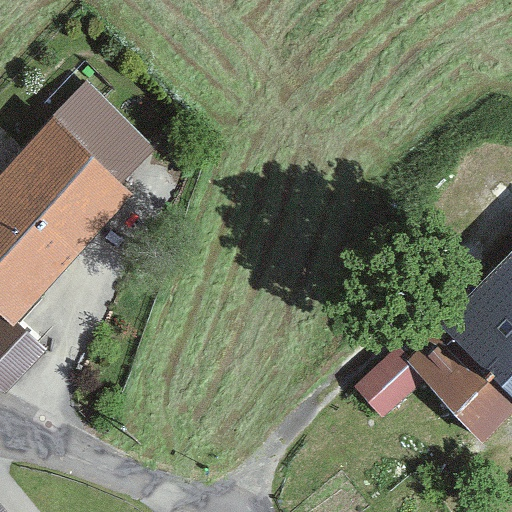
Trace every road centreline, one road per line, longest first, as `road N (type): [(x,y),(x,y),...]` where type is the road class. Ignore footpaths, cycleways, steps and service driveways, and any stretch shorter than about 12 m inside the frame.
road 1 (track): [(511,220),(353,369),(226,511)]
road 2 (unclassified): [(0,427),(221,511)]
